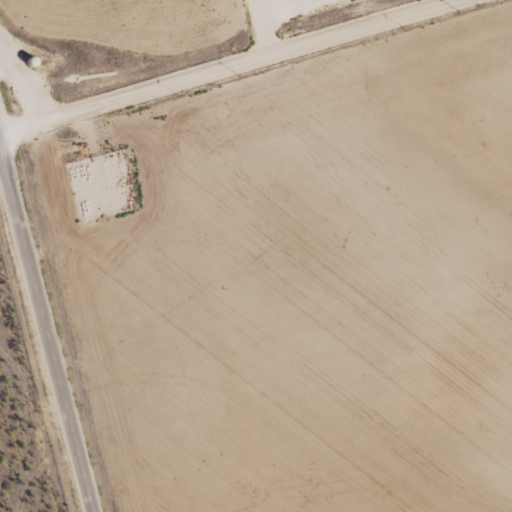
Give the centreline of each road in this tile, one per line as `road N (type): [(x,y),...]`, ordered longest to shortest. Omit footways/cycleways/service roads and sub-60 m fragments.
road 1 (residential): [(0,136),(471,0)]
road 2 (secondary): [(0,170),(87,511)]
